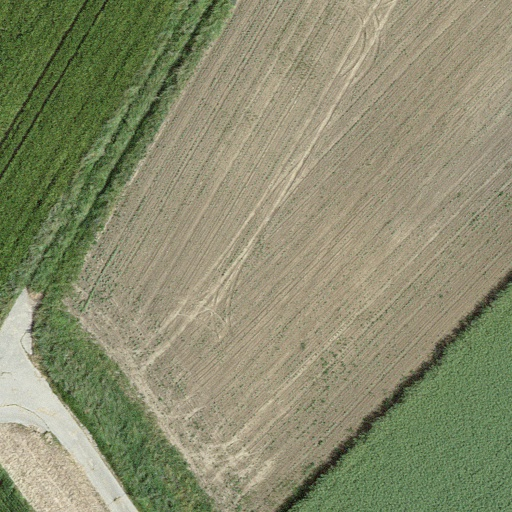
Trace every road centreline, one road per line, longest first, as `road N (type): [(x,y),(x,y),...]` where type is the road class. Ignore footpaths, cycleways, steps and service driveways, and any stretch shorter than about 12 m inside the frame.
road 1 (track): [(2,347),(204,0)]
road 2 (track): [(0,351),(117,511)]
